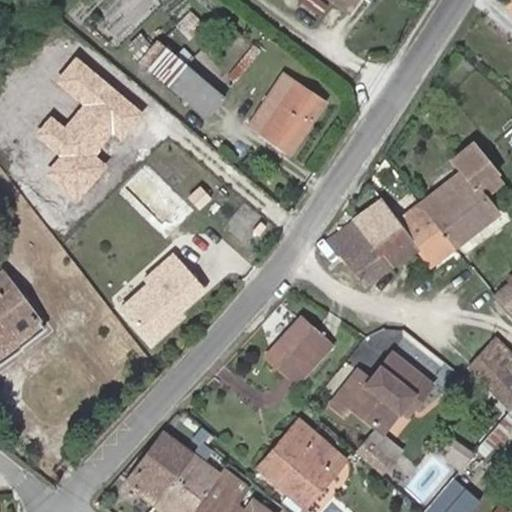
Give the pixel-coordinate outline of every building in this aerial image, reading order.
[(336,0),(350,10),(357,0),(336,0)] [(142,59),(208,117),(225,98),(223,96),(158,40),(142,59)] [(147,114),(76,56),(54,82),(80,104),(62,127),(50,117),(34,136),(58,155),(47,168),(81,196),(106,165),(96,156),(115,133),(125,141),(147,114)] [(284,74),(249,124),(291,153),(326,103),(284,74)] [(465,170),(479,188),(498,173),(475,143),(455,158),(465,171),(465,170)] [(422,204),(456,247),(499,213),(486,197),(479,188),(465,170),(465,171),(422,204)] [(498,173),(479,188),(486,197),(505,183),(498,173)] [(353,219),(392,268),(418,249),(399,222),(394,216),(381,198),(353,219)] [(399,222),(418,249),(430,264),(433,265),(456,247),(422,204),(399,222)] [(368,286),(392,268),(353,219),(329,237),(368,286)] [(148,276),(178,310),(206,284),(175,250),(148,276)] [(0,361),(45,329),(0,268),(0,361)] [(511,284),(510,282),(496,296),(511,312),(511,284)] [(123,308),(153,342),(181,316),(150,283),(123,308)] [(302,315),(266,355),(287,374),(323,335),(302,315)] [(473,363),(511,399),(511,345),(501,334),(473,363)] [(323,335),(287,374),(297,384),(333,344),(323,335)] [(332,405),(346,416),(349,411),(382,438),(400,416),(407,422),(434,389),(395,356),(373,383),(360,371),(332,405)] [(260,466),(305,507),(346,460),(301,419),(260,466)] [(128,481),(157,503),(194,453),(165,432),(128,481)] [(194,453),(157,503),(169,511),(191,511),(220,473),(194,453)] [(224,468),(220,473),(191,511),(247,511),(248,510),(235,500),(246,485),(224,468)] [(463,480),(434,511),(470,511),(483,497),(463,480)] [(248,510),(247,511),(271,511),(256,500),(248,510)]
